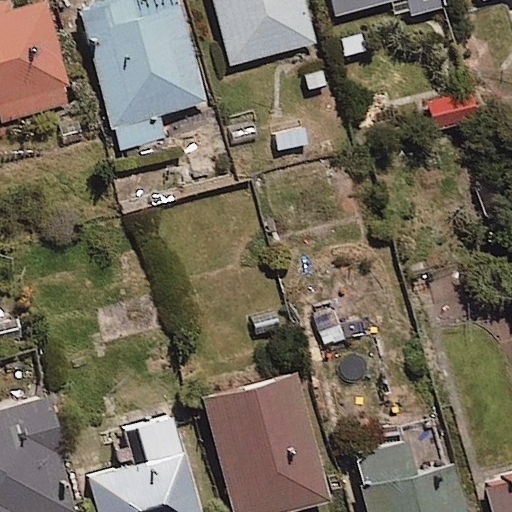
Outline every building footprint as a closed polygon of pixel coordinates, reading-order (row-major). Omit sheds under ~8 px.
[(0,116),(66,98),(38,0),(3,0),(0,1),(0,116)] [(201,96),(170,0),(67,0),(115,149),(162,134),(155,111),(201,96)] [(309,36),(298,0),(208,0),(227,61),(309,36)] [(326,0),(330,14),(379,0),(389,0),(393,13),(438,1),(437,0),(326,0)] [(469,118),(463,87),(424,94),(429,125),(469,118)] [(255,511),(321,492),(281,360),(192,387),(229,511),(255,511)] [(0,511),(68,511),(69,511),(33,385),(0,394),(0,511)] [(138,452),(83,467),(95,511),(193,511),(162,404),(127,414),(138,452)] [(404,462),(397,435),(346,449),(363,511),(456,511),(440,452),(404,462)] [(511,511),(511,471),(481,480),(489,511),(511,511)]
